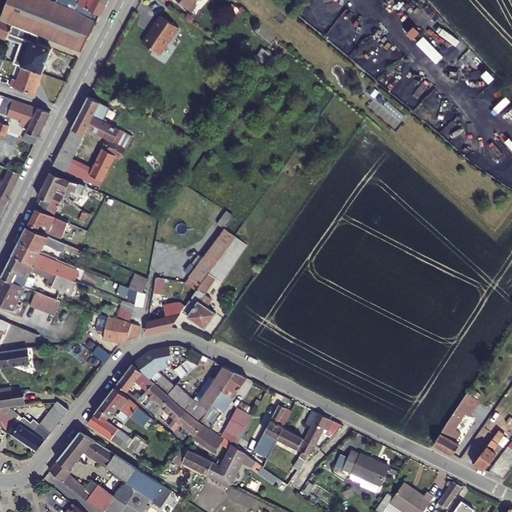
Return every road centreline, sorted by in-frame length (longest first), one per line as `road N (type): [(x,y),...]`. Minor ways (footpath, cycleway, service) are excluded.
road 1 (residential): [(511,496),(179,337),(148,341),(122,357),(26,476)]
road 2 (tertiary): [(0,245),(124,0)]
road 3 (unknown): [(76,416),(160,478),(190,478)]
